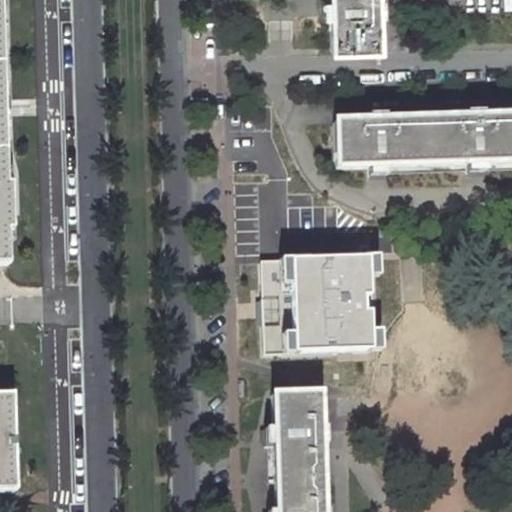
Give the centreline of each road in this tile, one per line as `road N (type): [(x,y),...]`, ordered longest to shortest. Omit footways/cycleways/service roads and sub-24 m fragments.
road 1 (primary): [(186,511),(171,0)]
road 2 (primary): [(88,0),(101,511)]
